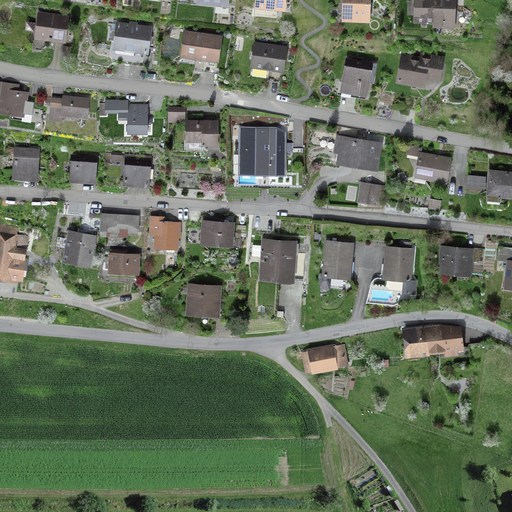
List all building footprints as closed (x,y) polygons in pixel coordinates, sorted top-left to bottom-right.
[(253,0),(253,7),(286,9),(287,0),(253,0)] [(340,0),(340,20),(368,20),(368,0),(340,0)] [(413,0),(412,21),(432,22),(432,0),(413,0)] [(432,0),(432,22),(431,26),(453,27),(453,0),(432,0)] [(66,15),(34,11),(31,38),(63,42),(66,15)] [(149,25),(113,21),(109,48),(146,52),(149,25)] [(220,35),(180,30),(177,56),(216,62),(220,35)] [(286,46),(251,41),(248,66),(282,71),(286,46)] [(398,55),(393,80),(422,86),(424,77),(439,79),(443,58),(418,52),(416,59),(398,55)] [(343,56),(337,90),(366,95),(372,61),(343,56)] [(435,88),(436,80),(428,79),(427,87),(435,88)] [(0,117),(22,121),(26,98),(0,94),(2,84),(0,83),(0,117)] [(59,98),(48,97),(45,119),(59,121),(60,113),(84,117),(87,97),(60,94),(59,98)] [(126,134),(145,134),(145,104),(126,103),(126,100),(103,99),(103,112),(117,112),(117,120),(126,120),(126,134)] [(182,124),(182,118),(183,109),(165,108),(164,123),(182,124)] [(217,120),(182,118),(182,124),(181,144),(216,146),(217,120)] [(253,155),(289,155),(289,127),(253,128),(253,155)] [(334,163),(375,170),(380,141),(334,133),(331,152),(336,153),(334,163)] [(409,144),(408,152),(416,154),(418,146),(409,144)] [(38,149),(11,147),(9,177),(35,179),(38,149)] [(417,152),(413,177),(445,182),(449,157),(417,152)] [(95,157),(68,155),(67,181),(93,183),(95,157)] [(147,160),(121,159),(119,184),(146,186),(147,160)] [(511,171),(487,169),(485,194),(511,196),(511,171)] [(378,184),(358,181),(356,200),(375,203),(378,184)] [(107,214),(99,214),(98,230),(115,231),(116,228),(126,228),(126,232),(136,233),(137,215),(130,215),(107,214)] [(152,248),(177,248),(178,222),(163,221),(163,216),(148,216),(148,234),(152,234),(152,248)] [(200,220),(199,243),(231,245),(232,221),(200,220)] [(95,235),(66,229),(60,261),(89,266),(95,235)] [(0,231),(0,276),(20,280),(26,247),(13,244),(15,234),(0,231)] [(294,240),(258,238),(256,278),(292,280),(294,240)] [(351,241),(322,239),(319,274),(348,277),(351,241)] [(411,247),(382,245),(379,276),(408,279),(411,247)] [(439,245),(437,270),(469,273),(471,248),(439,245)] [(138,253),(105,251),(104,272),(137,274),(138,253)] [(511,258),(505,258),(502,286),(511,287),(511,258)] [(402,289),(403,280),(388,279),(387,288),(402,289)] [(417,294),(418,279),(404,279),(403,293),(417,294)] [(185,281),(182,313),(217,316),(220,284),(185,281)] [(402,333),(404,358),(461,353),(459,327),(448,328),(416,331),(402,333)] [(305,348),(310,374),(345,368),(341,342),(305,348)]
